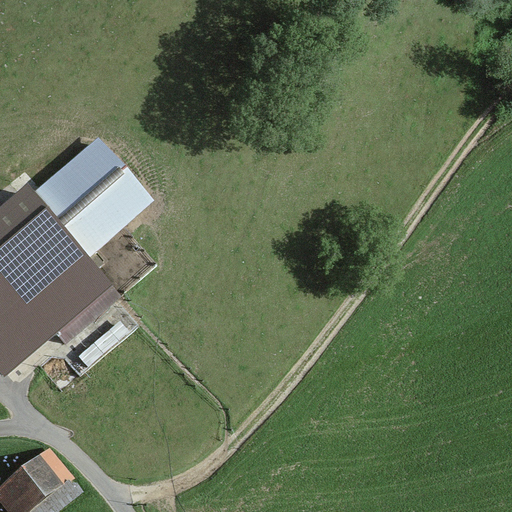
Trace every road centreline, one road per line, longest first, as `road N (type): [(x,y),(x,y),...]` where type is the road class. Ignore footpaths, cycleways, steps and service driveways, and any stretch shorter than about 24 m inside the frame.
road 1 (track): [(511,87),(286,390),(199,478),(168,497),(109,490)]
road 2 (track): [(30,426),(71,452),(124,511)]
